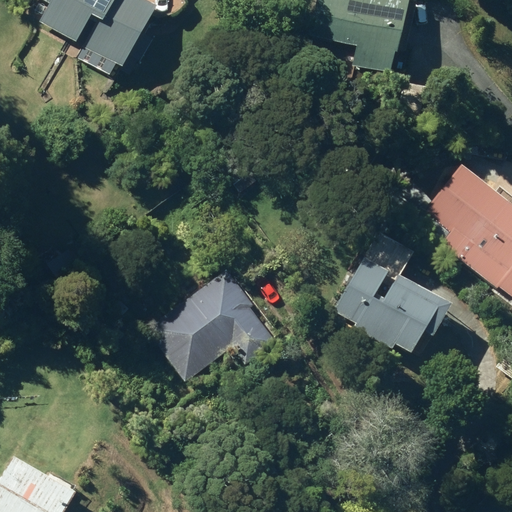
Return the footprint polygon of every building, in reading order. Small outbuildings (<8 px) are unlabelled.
[(83,48),(120,68),(127,55),(138,62),(149,43),(138,36),(152,10),(133,0),(43,0),(50,4),(39,23),(72,42),(84,20),(96,26),(83,48)] [(351,64),(388,74),(406,0),(316,0),(308,35),(355,46),(351,64)] [(422,219),(506,284),(511,276),(511,213),(459,172),(422,219)] [(362,266),(332,314),(406,360),(419,340),(429,346),(447,316),(362,266)] [(146,330),(185,382),(230,348),(244,366),(274,343),(247,307),(250,304),(224,271),(146,330)] [(112,307),(120,316),(127,309),(118,301),(112,307)] [(56,374),(60,384),(77,377),(69,359),(60,363),(64,371),(56,374)] [(0,478),(0,511),(66,511),(74,497),(10,460),(0,478)]
